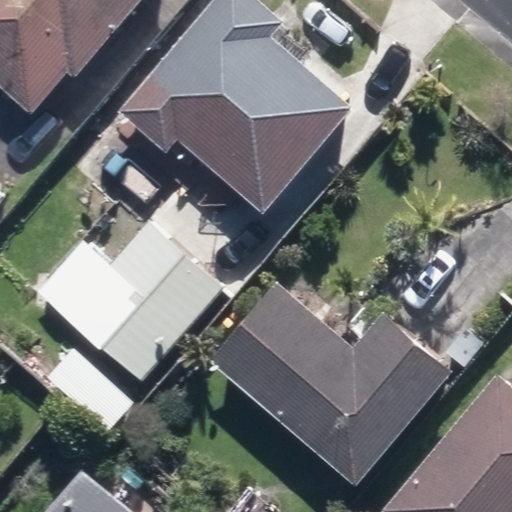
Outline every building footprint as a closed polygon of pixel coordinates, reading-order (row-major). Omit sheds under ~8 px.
[(0,0),(0,82),(35,112),(70,71),(76,77),(141,0),(0,0)] [(132,100),(264,212),(340,123),(311,98),(326,80),(272,34),(257,51),(208,10),(132,100)] [(0,205),(9,195),(0,187),(0,205)] [(68,313),(144,380),(225,285),(150,219),(68,313)] [(279,281),(213,358),(358,483),(453,368),(385,310),(355,345),(279,281)] [(111,383),(72,349),(52,372),(90,406),(111,383)] [(383,509),(387,511),(511,511),(511,384),(499,373),(383,509)] [(48,511),(135,511),(84,469),(48,511)]
